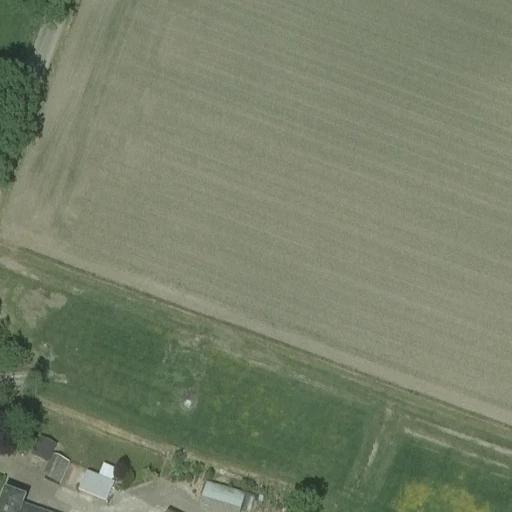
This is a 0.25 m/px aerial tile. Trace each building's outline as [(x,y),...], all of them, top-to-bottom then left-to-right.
[(35,443),(26,438),(20,450),(30,454),(35,443)] [(30,458),(46,466),(55,448),(39,440),(30,458)] [(60,460),(48,482),(59,487),(69,465),(60,460)] [(114,485),(87,474),(78,495),(105,506),(114,485)] [(207,483),(199,504),(221,511),(240,511),(246,497),(207,483)] [(4,494),(0,505),(0,511),(32,511),(21,507),(23,502),(4,494)]
